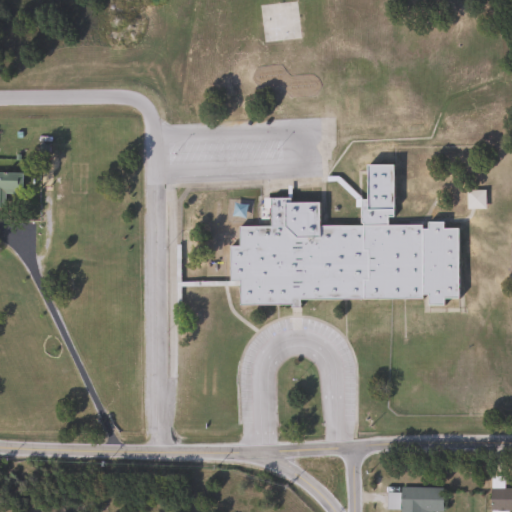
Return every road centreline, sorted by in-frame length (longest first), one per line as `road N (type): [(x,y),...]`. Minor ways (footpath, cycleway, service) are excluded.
road 1 (residential): [(355,448),(0,446)]
road 2 (residential): [(511,444),(355,448)]
